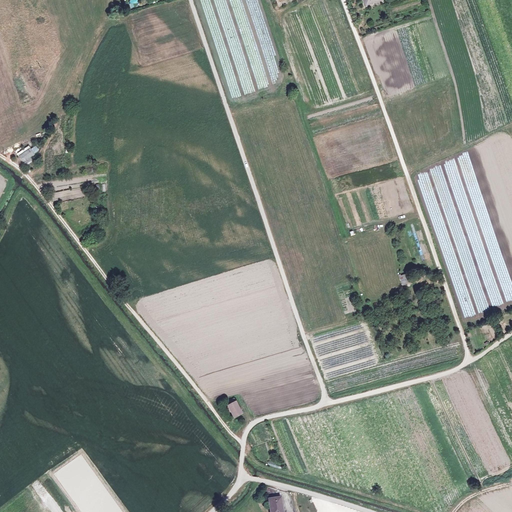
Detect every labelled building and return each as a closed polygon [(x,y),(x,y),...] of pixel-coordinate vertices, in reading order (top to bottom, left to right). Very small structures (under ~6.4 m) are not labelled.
[(130,8),(138,7),(136,0),(133,0),(129,1),(130,8)] [(31,149),(19,156),(23,162),(35,154),(31,149)] [(408,274),(400,276),(403,285),(410,282),(408,274)] [(237,401),(229,405),(235,417),(243,413),(237,401)] [(254,447),(256,454),(266,451),(264,444),(254,447)] [(282,511),(280,497),(269,499),(271,511),(282,511)]
